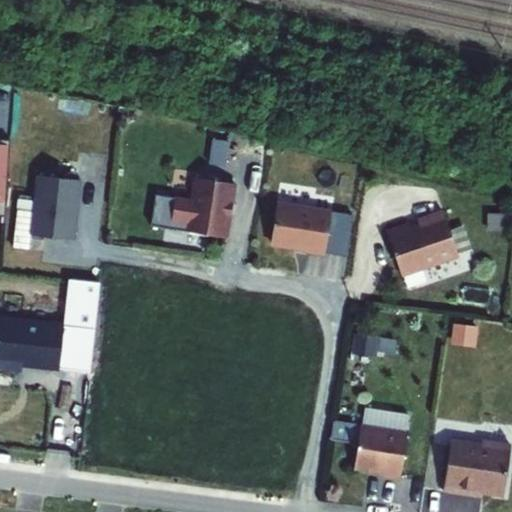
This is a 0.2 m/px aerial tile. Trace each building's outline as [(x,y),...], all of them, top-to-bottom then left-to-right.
[(0,219),(5,220),(10,144),(0,143),(0,219)] [(237,167),(197,160),(193,183),(177,181),(173,204),(190,206),(188,215),(229,221),(237,167)] [(31,238),(73,242),(80,182),(38,178),(31,238)] [(333,194),(279,186),(273,225),(309,231),(308,233),(327,236),(333,194)] [(457,259),(442,214),(416,223),(418,229),(408,232),(407,228),(385,235),(400,278),(457,259)] [(455,320),(453,340),(479,342),(480,322),(455,320)] [(61,331),(0,326),(0,366),(59,370),(61,331)] [(332,436),(355,440),(359,420),(335,416),(332,436)] [(411,435),(364,428),(358,468),(385,472),(385,477),(405,479),(411,435)] [(509,447),(448,444),(441,494),(470,498),(471,492),(503,496),(509,447)]
